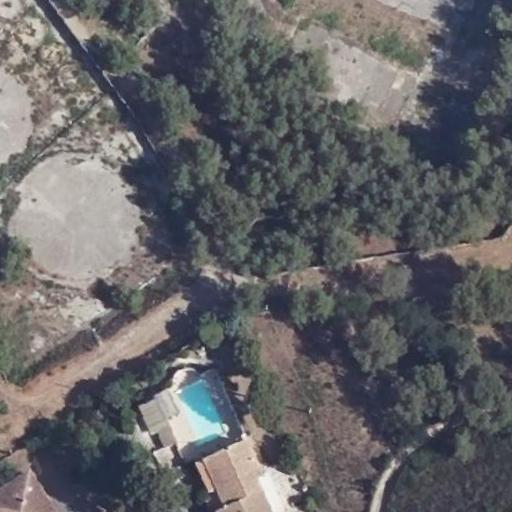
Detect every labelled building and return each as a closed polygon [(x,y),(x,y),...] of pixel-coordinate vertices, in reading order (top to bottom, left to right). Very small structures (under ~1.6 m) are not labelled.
[(176,391),(160,399),(171,422),(187,415),(176,391)] [(176,428),(165,433),(172,450),(184,445),(176,428)] [(280,511),(265,481),(272,478),(255,439),(210,462),(232,508),(223,511),(280,511)] [(62,511),(37,473),(0,497),(0,511),(62,511)] [(275,476),(272,478),(265,481),(280,511),(285,511),(292,508),(275,476)]
